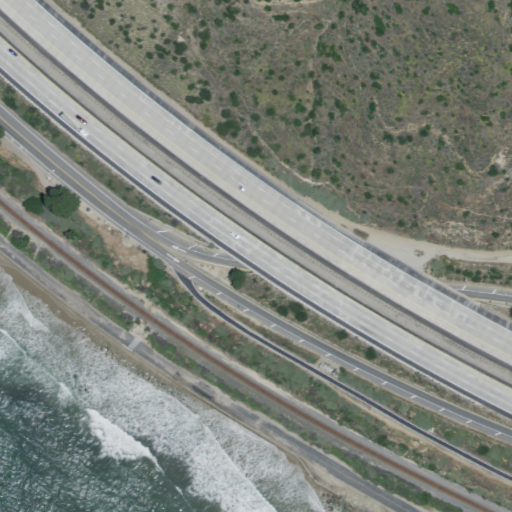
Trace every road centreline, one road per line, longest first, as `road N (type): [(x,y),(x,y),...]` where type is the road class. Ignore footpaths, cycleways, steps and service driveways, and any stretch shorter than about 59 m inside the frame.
road 1 (motorway): [(0,51),(126,157),(299,282),(511,401)]
road 2 (motorway): [(511,351),(397,291),(191,153),(10,0)]
road 3 (residential): [(0,241),(168,367),(409,511)]
road 4 (motorway): [(128,223),(272,319),(511,431)]
road 5 (secondary): [(114,212),(0,114)]
